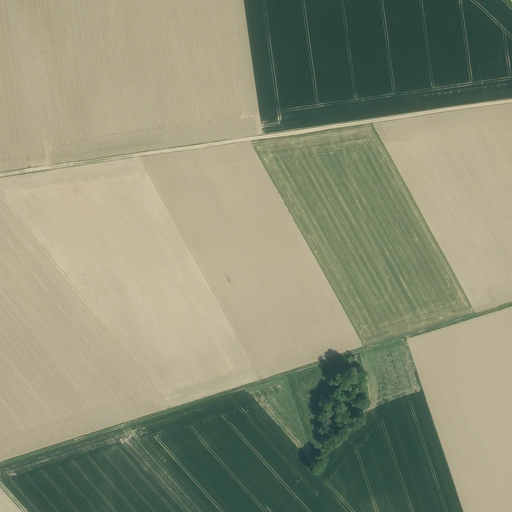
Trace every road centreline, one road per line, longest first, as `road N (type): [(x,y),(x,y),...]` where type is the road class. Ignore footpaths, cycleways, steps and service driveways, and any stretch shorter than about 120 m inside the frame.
road 1 (track): [(511,303),(0,463)]
road 2 (track): [(511,100),(0,175)]
